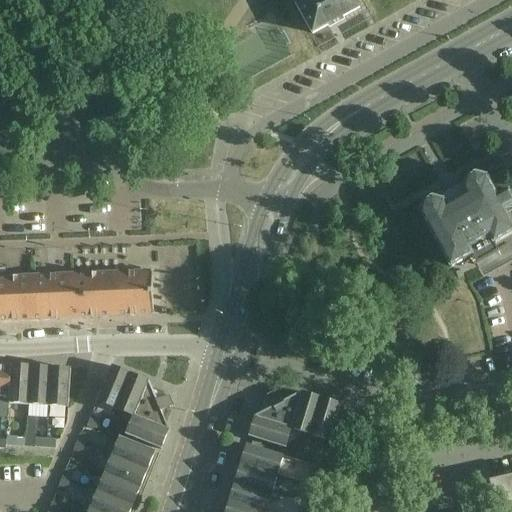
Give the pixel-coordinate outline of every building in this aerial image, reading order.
[(295,0),(296,2),(294,3),(312,35),(329,26),(333,23),(334,24),(337,22),(337,21),(341,19),(342,19),(360,9),(354,0),(295,0)] [(467,196),(460,201),(456,195),(450,198),(453,204),(446,208),(443,203),(442,203),(441,202),(432,199),(424,204),(421,213),(422,214),(420,215),(450,268),(472,256),(476,253),(478,257),(491,250),(489,247),(493,244),(493,245),(511,234),(511,198),(509,192),(497,199),(486,179),(485,179),(485,178),(475,176),(467,180),(464,189),(465,190),(464,191),(467,196)] [(152,273),(124,274),(0,278),(0,321),(154,316),(152,273)] [(11,366),(0,365),(0,419),(7,420),(8,405),(11,366)] [(31,368),(11,366),(8,405),(29,406),(31,368)] [(111,367),(97,403),(116,410),(130,375),(111,367)] [(50,369),(31,368),(29,406),(48,407),(50,369)] [(71,370),(50,369),(48,407),(68,408),(71,370)] [(149,383),(130,375),(116,410),(134,418),(126,437),(142,444),(161,451),(169,431),(161,412),(174,407),(169,397),(157,402),(149,383)] [(255,418),(249,438),(268,444),(285,449),(291,430),(329,442),(340,405),(302,393),(284,403),(277,391),(267,396),(274,408),(255,418)] [(98,421),(91,418),(87,426),(95,429),(98,421)] [(89,436),(81,433),(77,442),(85,445),(89,436)] [(6,438),(6,441),(6,446),(17,447),(17,438),(6,438)] [(120,438),(113,457),(147,471),(155,453),(120,438)] [(35,439),(35,448),(45,449),(46,440),(35,439)] [(56,441),(46,440),(45,449),(55,449),(56,441)] [(85,445),(77,442),(73,452),(81,455),(85,445)] [(282,456),(247,446),(241,465),(276,476),(282,456)] [(313,465),(321,467),(324,459),(316,456),(313,465)] [(147,471),(113,457),(105,475),(140,489),(147,471)] [(276,476),(241,465),(235,483),(271,494),(276,476)] [(74,472),(66,468),(62,478),(70,481),(74,472)] [(140,489),(105,475),(98,492),(133,507),(140,489)] [(307,485),(314,488),(315,488),(318,478),(310,476),(307,485)] [(511,511),(511,476),(489,482),(496,511),(511,511)] [(70,481),(62,478),(59,487),(67,490),(70,481)] [(265,511),(271,494),(235,483),(230,502),(262,511),(265,511)] [(130,511),(133,507),(98,492),(90,510),(95,511),(130,511)] [(304,494),(301,504),(309,506),(312,496),(304,494)] [(262,511),(230,502),(226,511),(262,511)]
